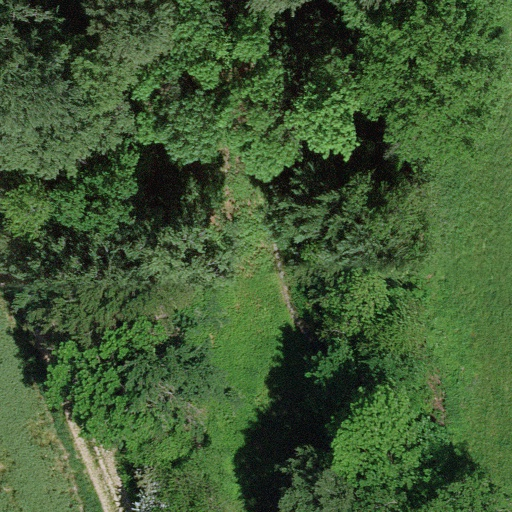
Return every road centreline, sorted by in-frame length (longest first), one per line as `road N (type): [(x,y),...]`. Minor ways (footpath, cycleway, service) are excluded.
road 1 (track): [(219,511),(75,0)]
road 2 (track): [(130,511),(0,191)]
